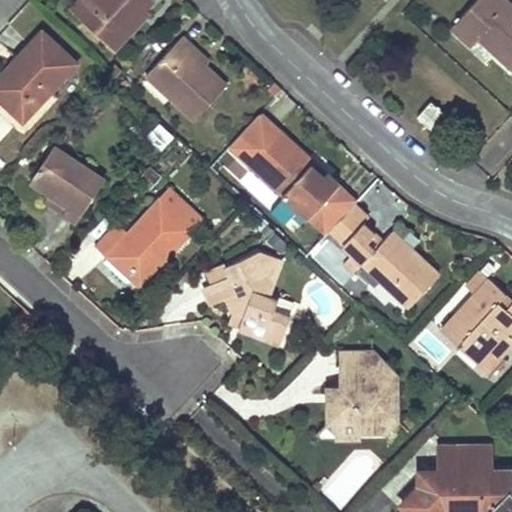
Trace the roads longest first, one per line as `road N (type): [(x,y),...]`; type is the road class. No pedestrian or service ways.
road 1 (residential): [(236,0),(267,42),(411,174),(449,199),(511,221)]
road 2 (residential): [(0,251),(128,367),(175,372)]
